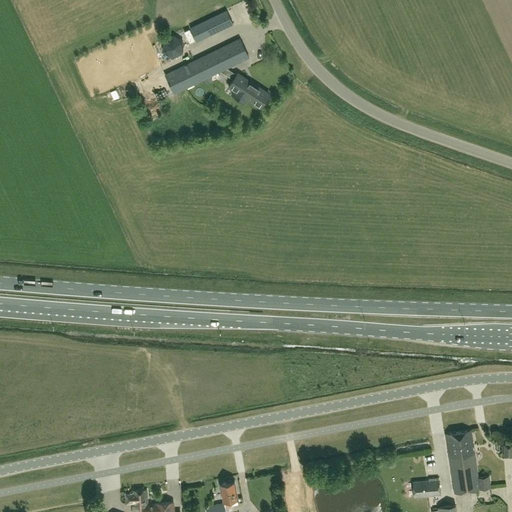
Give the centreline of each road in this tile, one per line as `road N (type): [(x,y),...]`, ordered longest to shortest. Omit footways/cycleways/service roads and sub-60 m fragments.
road 1 (unclassified): [(511,377),(0,471)]
road 2 (primary): [(0,303),(511,336)]
road 3 (primary): [(511,311),(0,283)]
road 4 (unclassified): [(275,0),(305,53),(351,97),(400,124),(511,163)]
